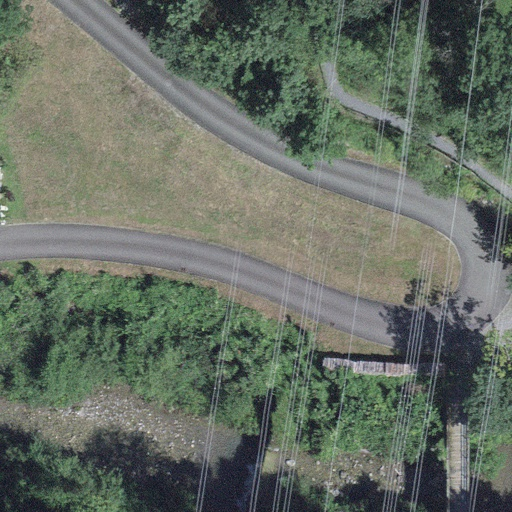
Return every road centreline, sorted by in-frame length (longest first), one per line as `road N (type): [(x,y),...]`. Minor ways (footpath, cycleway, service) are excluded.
road 1 (residential): [(0,243),(149,247),(249,266),(392,327),(448,338),(476,329),(498,284),(486,240),(468,218),(264,140),(77,0)]
road 2 (track): [(448,338),(456,511)]
